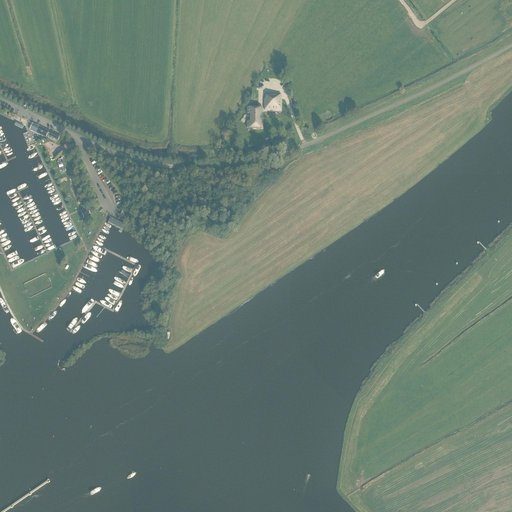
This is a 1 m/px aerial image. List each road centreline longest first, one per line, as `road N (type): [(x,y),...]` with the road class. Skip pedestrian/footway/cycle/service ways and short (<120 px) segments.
road 1 (unclassified): [(261,162),(399,106),(511,46)]
road 2 (unclassified): [(261,162),(150,162),(0,99)]
